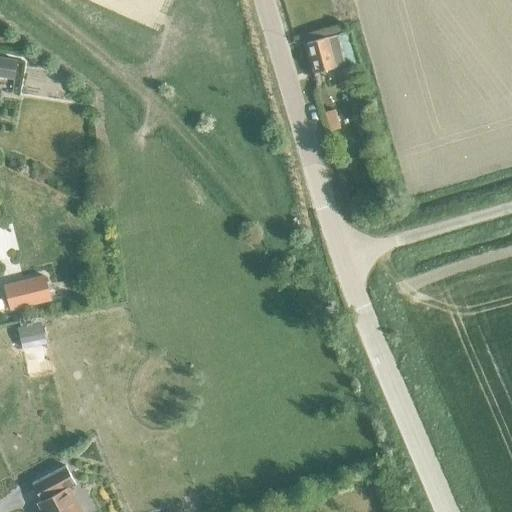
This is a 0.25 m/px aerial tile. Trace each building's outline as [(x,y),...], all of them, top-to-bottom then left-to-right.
[(314,73),(341,66),(334,36),(306,43),(314,73)] [(35,53),(27,59),(31,63),(36,64),(41,60),(35,53)] [(0,57),(0,76),(14,79),(17,60),(0,57)] [(44,273),(3,284),(9,310),(51,299),(44,273)] [(45,326),(18,330),(24,369),(51,366),(45,326)] [(81,511),(68,487),(75,484),(65,465),(31,483),(41,502),(37,504),(41,511),(81,511)]
